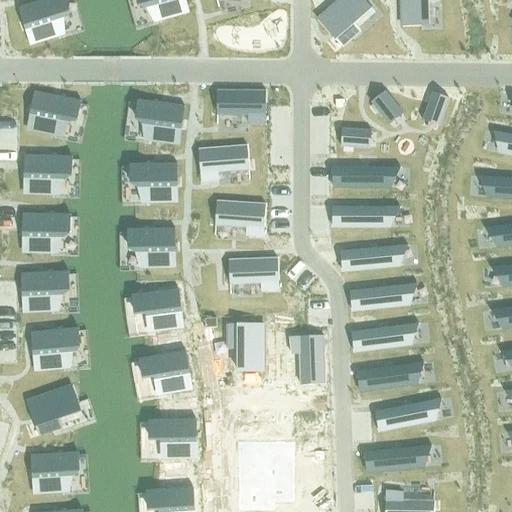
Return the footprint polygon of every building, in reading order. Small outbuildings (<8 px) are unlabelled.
[(60,0),(38,0),(17,7),(28,43),(59,33),(53,16),(65,13),(60,0)] [(184,0),(138,0),(140,5),(152,2),(156,20),(187,12),(184,0)] [(361,0),(337,0),(315,19),(339,47),(358,30),(352,22),(368,8),(361,0)] [(435,0),(399,0),(400,26),(426,26),(426,4),(436,4),(435,0)] [(35,91),(27,128),(59,135),(62,117),(74,119),(78,100),(35,91)] [(264,91),(216,91),(216,114),(248,115),(248,123),(264,125),(264,91)] [(383,92),(369,103),(384,122),(397,111),(383,92)] [(431,93),(423,116),(439,122),(447,99),(431,93)] [(136,99),(134,119),(146,121),(143,139),(175,142),(180,104),(136,99)] [(341,129),(340,146),(364,147),(365,130),(341,129)] [(511,135),(502,134),(499,154),(511,156),(511,135)] [(246,146),(198,149),(200,183),(216,181),(215,172),(247,170),(246,146)] [(24,154),(23,192),(55,193),(56,174),(68,175),(68,156),(24,154)] [(173,163),(129,163),(129,183),(141,183),(141,201),(173,201),(173,163)] [(389,170),(331,170),(331,190),(389,190),(389,170)] [(511,179),(488,178),(486,198),(511,199),(511,179)] [(216,201),(214,225),(246,227),(246,236),(262,238),(264,205),(216,201)] [(389,209),(331,209),(331,229),(389,229),(389,209)] [(66,213),(22,213),(22,251),(54,251),(54,233),(66,233),(66,213)] [(511,225),(493,228),(496,248),(511,245),(511,225)] [(171,228),(127,228),(127,248),(139,248),(139,266),(171,266),(171,228)] [(396,248),(339,253),(341,273),(398,268),(396,248)] [(276,259),(228,260),(228,284),(260,283),(261,292),(277,293),(276,259)] [(511,266),(499,268),(501,288),(511,286),(511,266)] [(64,270),(20,273),(22,311),(54,309),(53,291),(65,290),(64,270)] [(406,287),(348,292),(350,312),(408,307),(406,287)] [(146,292),(130,294),(131,299),(133,314),(145,312),(147,330),(152,329),(179,326),(174,288),(146,292)] [(511,309),(499,311),(501,331),(511,329),(511,309)] [(261,323),(225,324),(225,350),(235,350),(235,372),(261,371),(261,323)] [(74,327),(30,331),(33,369),(65,366),(64,348),(76,347),(74,327)] [(408,327),(350,335),(353,355),(410,347),(408,327)] [(323,336),(289,337),(291,353),(300,353),(301,385),(325,384),(323,336)] [(155,355),(138,358),(139,363),(141,378),(153,376),(156,393),(163,392),(188,388),(181,351),(155,355)] [(413,366),(355,374),(358,394),(416,386),(413,366)] [(69,385),(24,401),(36,435),(61,427),(57,417),(78,410),(69,385)] [(431,403),(374,414),(378,434),(435,423),(431,403)] [(166,418),(147,418),(148,423),(148,438),(160,438),(160,456),(164,456),(192,455),(191,417),(166,418)] [(286,442),(237,442),(237,470),(237,510),(273,510),(273,502),(293,502),(293,442),(286,442)] [(421,448),(363,453),(365,473),(423,468),(421,448)] [(75,451),(31,454),(33,492),(65,490),(64,472),(76,471),(75,451)] [(162,489),(145,490),(146,495),(146,510),(158,509),(158,511),(190,511),(189,487),(162,489)] [(400,493),(384,492),(384,511),(432,511),(432,502),(400,502),(400,493)]
